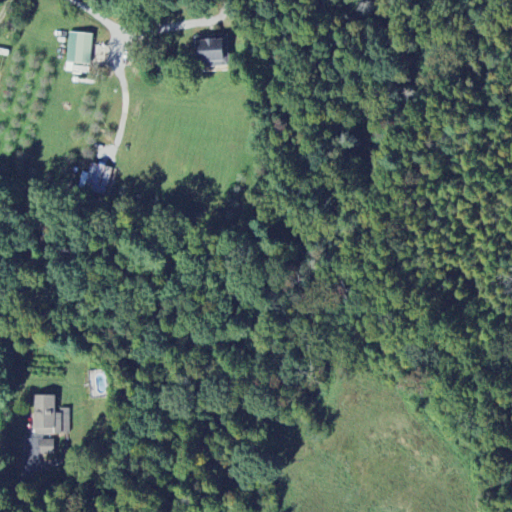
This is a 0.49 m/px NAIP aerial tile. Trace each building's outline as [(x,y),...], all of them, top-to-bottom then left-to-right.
[(91,66),(92,36),(68,35),(66,71),(72,71),(72,66),(91,66)] [(197,69),(228,68),(227,37),(196,38),(197,69)] [(111,169),(90,165),(88,175),(81,174),(79,191),(107,195),(111,169)] [(55,397),(34,396),(33,435),(69,436),(69,412),(55,412),(55,397)] [(54,441),(39,441),(40,456),(54,456),(54,441)]
